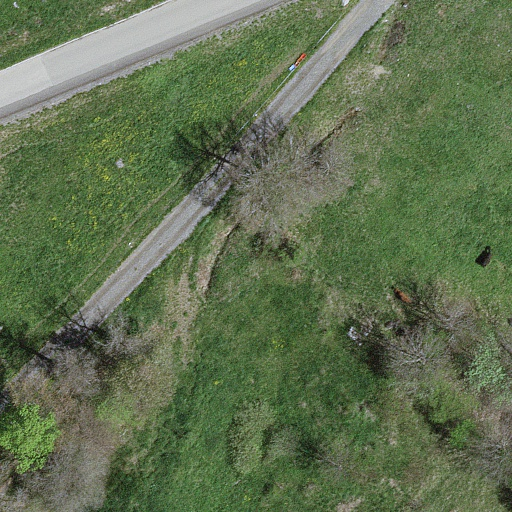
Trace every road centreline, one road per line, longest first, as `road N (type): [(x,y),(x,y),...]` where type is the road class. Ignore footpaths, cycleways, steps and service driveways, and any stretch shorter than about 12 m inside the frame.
road 1 (track): [(0,412),(378,0)]
road 2 (tertiary): [(0,92),(223,0)]
